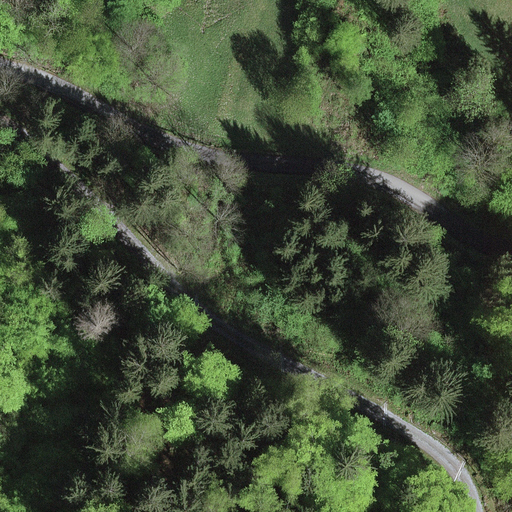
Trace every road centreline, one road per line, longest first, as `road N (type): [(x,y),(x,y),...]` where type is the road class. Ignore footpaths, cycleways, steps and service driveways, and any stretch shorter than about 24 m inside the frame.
road 1 (track): [(0,117),(221,326),(454,467),(474,511)]
road 2 (tertiary): [(511,253),(367,173),(172,145),(41,78),(0,66)]
